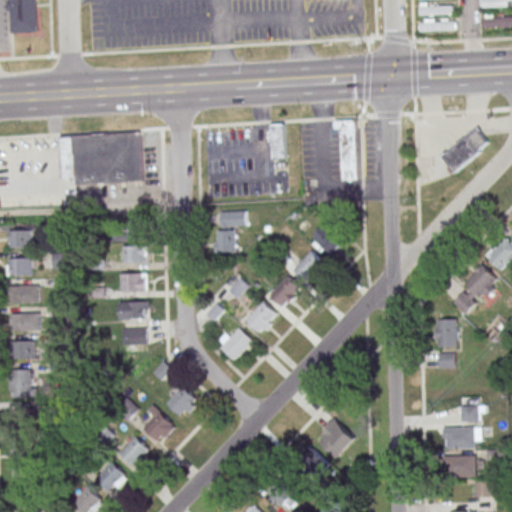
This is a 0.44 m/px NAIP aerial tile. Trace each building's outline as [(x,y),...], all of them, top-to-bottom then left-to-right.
[(36,0),(8,0),(9,32),(36,32),(36,0)] [(420,14),(453,14),(453,4),(420,4),(420,14)] [(511,26),(511,13),(482,14),(482,27),(511,26)] [(456,19),(420,19),(420,31),(456,31),(456,19)] [(357,119),(359,179),(343,179),(341,128),(335,128),(335,120),(357,119)] [(284,123),(270,124),(271,159),(285,159),(284,123)] [(476,127),(442,156),(455,171),(480,151),(478,148),(487,140),(476,127)] [(140,131),(143,180),(75,184),(75,178),(62,178),(60,136),(140,131)] [(247,211),(222,211),(222,226),(247,226),(247,211)] [(314,235),(334,256),(347,243),(327,223),(314,235)] [(139,239),(139,229),(114,230),(115,241),(139,239)] [(217,229),(217,253),(237,253),(237,229),(217,229)] [(9,230),(9,247),(32,247),(32,230),(9,230)] [(511,258),(511,242),(506,236),(487,255),(501,269),(511,258)] [(123,263),(148,263),(148,246),(123,246),(123,263)] [(327,263),(313,250),(295,268),(308,282),(327,263)] [(33,275),(33,258),(8,258),(8,275),(33,275)] [(467,314),(499,278),(483,264),(452,300),(467,314)] [(121,291),(148,291),(148,273),(121,273),(121,291)] [(272,295),(285,308),(303,289),(289,276),(272,295)] [(39,303),(39,284),(11,284),(11,303),(39,303)] [(261,334),(280,315),(265,300),(246,319),(261,334)] [(120,301),(120,319),(149,319),(149,301),(120,301)] [(40,313),(12,313),(12,330),(40,330),(40,313)] [(436,318),(436,347),(459,347),(459,318),(436,318)] [(254,341),(238,325),(218,345),(234,361),(254,341)] [(124,346),(147,346),(147,328),(124,328),(124,346)] [(36,340),(14,340),(14,359),(36,359),(36,340)] [(453,353),(439,353),(439,367),(453,367),(453,353)] [(34,369),(11,369),(11,397),(34,397),(34,369)] [(184,418),(201,399),(184,384),(167,403),(184,418)] [(159,444),(177,426),(155,404),(148,411),(155,418),(145,428),(159,444)] [(462,421),(479,421),(479,405),(462,405),(462,421)] [(15,408),(15,434),(35,434),(35,408),(15,408)] [(316,438),(337,458),(357,439),(336,418),(316,438)] [(477,448),(477,426),(445,426),(445,448),(477,448)] [(151,449),(137,435),(120,453),(135,467),(151,449)] [(16,479),(37,479),(37,444),(16,444),(16,479)] [(332,465),(311,445),(298,458),(320,478),(332,465)] [(477,455),(447,455),(447,476),(477,476),(477,455)] [(130,477),(113,460),(96,477),(114,493),(130,477)] [(271,492),(289,511),(302,500),(283,480),(271,492)] [(492,497),(492,480),(476,480),(476,497),(492,497)] [(95,511),(106,501),(89,485),(72,502),(81,511),(95,511)]
